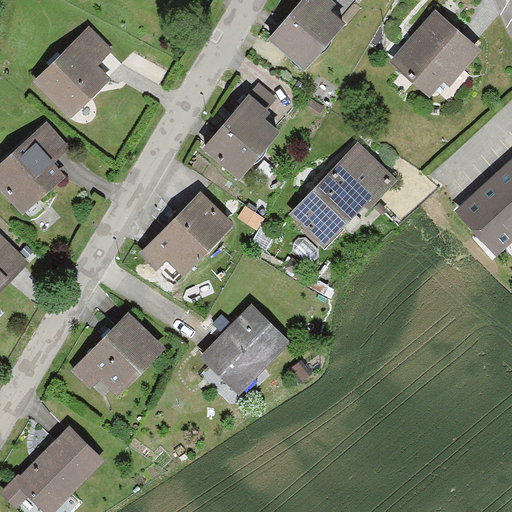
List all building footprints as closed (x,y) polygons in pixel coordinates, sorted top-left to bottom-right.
[(330,0),(299,0),(265,38),(300,70),(349,17),(330,0)] [(478,52),(435,12),(388,63),(430,103),(478,52)] [(31,78),(70,120),(124,70),(85,28),(31,78)] [(259,85),(200,149),(233,179),(280,128),(264,113),(275,101),(259,85)] [(0,165),(0,185),(23,213),(77,168),(44,129),(0,165)] [(286,215),(321,251),(391,183),(357,147),(286,215)] [(511,157),(466,200),(511,249),(511,157)] [(201,192),(137,255),(171,288),(234,226),(201,192)] [(0,296),(29,270),(0,237),(0,296)] [(196,349),(236,394),(289,348),(249,303),(196,349)] [(77,366),(117,402),(172,342),(133,306),(77,366)] [(13,483),(41,511),(57,511),(102,469),(66,432),(13,483)]
